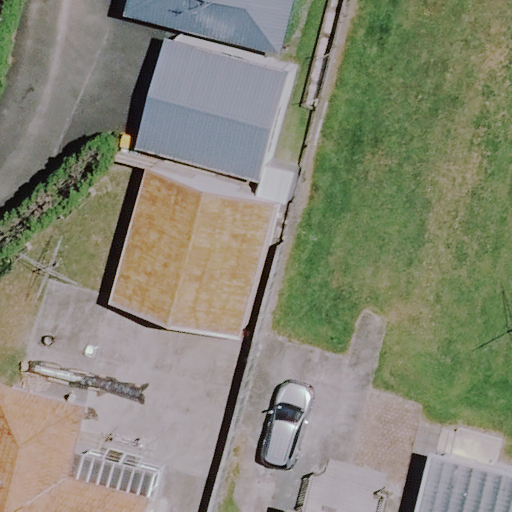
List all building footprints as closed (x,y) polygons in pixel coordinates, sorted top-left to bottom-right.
[(294,0),(137,0),(133,20),(281,56),(294,0)] [(290,76),(167,40),(138,139),(261,176),(290,76)] [(277,207),(153,171),(114,304),(239,340),(277,207)] [(386,278),(282,250),(238,411),(342,439),(386,278)] [(91,406),(0,381),(0,511),(135,511),(141,492),(73,474),(91,406)] [(285,511),(298,459),(251,447),(234,511),(285,511)]
